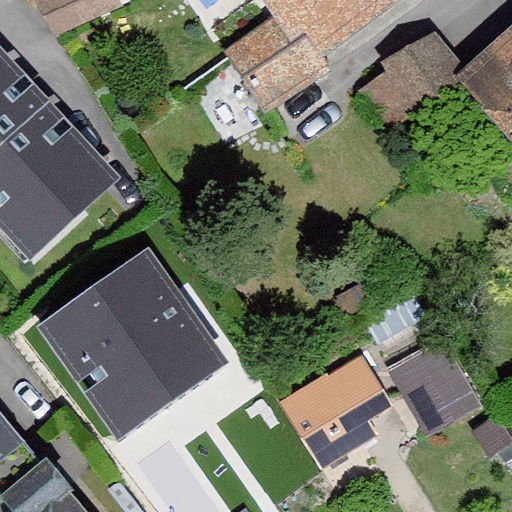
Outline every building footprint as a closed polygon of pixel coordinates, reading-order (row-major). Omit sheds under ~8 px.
[(43,0),(58,33),(134,2),(133,0),(43,0)] [(253,0),(301,65),(385,0),(253,0)] [(391,109),(470,75),(452,34),(373,68),(391,109)] [(511,39),(465,81),(511,134),(511,39)] [(0,157),(54,108),(0,49),(0,157)] [(124,183),(54,108),(0,157),(0,228),(36,266),(124,183)] [(235,370),(154,256),(43,334),(124,448),(235,370)] [(449,335),(396,365),(434,432),(488,402),(449,335)] [(357,349),(266,402),(307,471),(364,438),(356,424),(390,404),(357,349)] [(0,425),(0,454),(14,443),(0,425)] [(82,511),(26,446),(0,468),(0,511),(82,511)]
